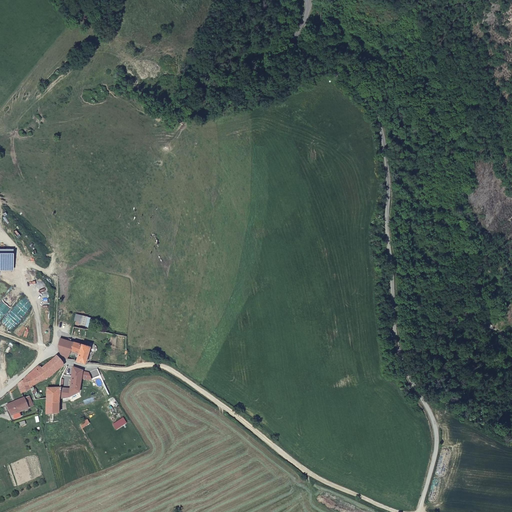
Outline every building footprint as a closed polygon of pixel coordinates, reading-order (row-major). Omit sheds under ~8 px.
[(15,248),(0,247),(0,270),(14,271),(15,248)] [(85,364),(86,363),(90,346),(71,342),(72,339),(69,338),(68,341),(62,339),(59,347),(62,355),(68,359),(85,364)] [(128,355),(101,352),(99,365),(127,368),(128,355)] [(24,380),(18,386),(22,393),(31,389),(30,388),(46,379),(62,364),(63,363),(57,357),(42,369),(40,365),(33,372),(24,380)] [(68,367),(67,369),(61,382),(71,383),(72,368),(68,367)] [(71,389),(61,389),(62,399),(72,398),(79,396),(83,396),(83,389),(83,372),(83,371),(74,368),(72,368),(71,383),(71,389)] [(98,369),(89,374),(94,387),(97,392),(100,399),(109,395),(106,387),(98,369)] [(48,399),(47,415),(59,414),(62,399),(61,389),(48,390),(48,399)] [(36,400),(48,399),(48,390),(32,391),(36,400)] [(29,409),(24,398),(8,406),(12,416),(29,409)] [(114,424),(118,430),(127,424),(123,418),(114,424)]
